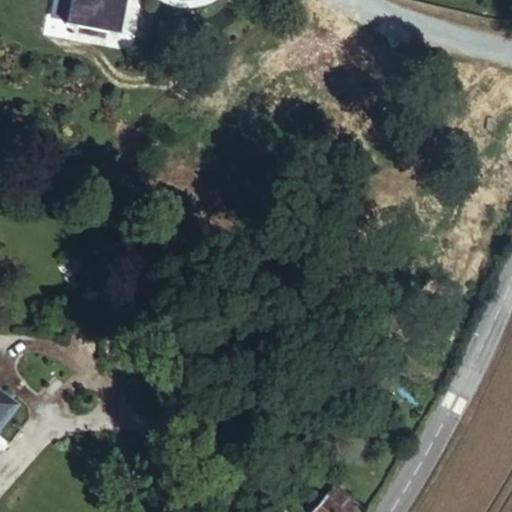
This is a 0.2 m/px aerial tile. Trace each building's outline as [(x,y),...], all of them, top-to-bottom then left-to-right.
[(86,0),(82,26),(132,34),(139,0),(86,0)] [(473,234),(472,237),(494,247),(503,224),(472,209),(462,229),(473,234)] [(456,241),(467,246),(472,237),(473,234),(462,229),(457,226),(451,238),(456,241)] [(438,278),(449,284),(467,246),(456,241),(438,278)] [(467,246),(449,284),(464,290),(481,253),(467,246)] [(481,253),(464,290),(473,294),(490,257),(481,253)] [(0,383),(0,432),(24,402),(0,383)] [(319,434),(308,447),(328,466),(345,445),(328,429),(322,436),(319,434)] [(370,511),(371,509),(344,484),(334,496),(351,511),(370,511)] [(351,511),(334,496),(318,511),(351,511)]
